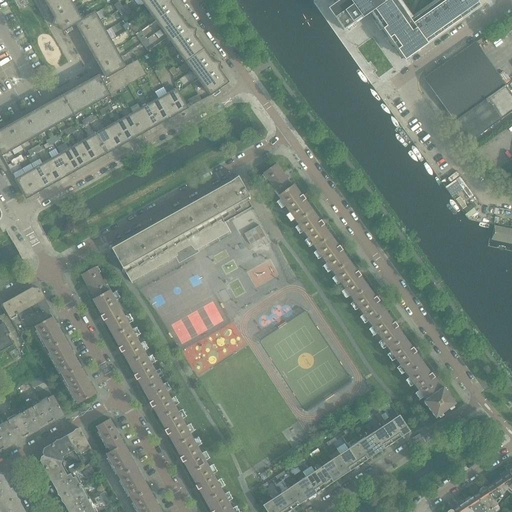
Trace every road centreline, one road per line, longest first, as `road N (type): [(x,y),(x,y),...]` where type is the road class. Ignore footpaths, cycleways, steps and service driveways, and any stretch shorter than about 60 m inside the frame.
road 1 (residential): [(288,134),(481,401),(313,511)]
road 2 (residential): [(48,269),(288,134)]
road 3 (residential): [(250,82),(17,214)]
road 4 (unclassified): [(400,79),(485,197),(511,203)]
road 5 (residential): [(121,398),(48,269)]
road 6 (unclassified): [(400,79),(508,2)]
road 7 (residential): [(185,511),(121,398)]
